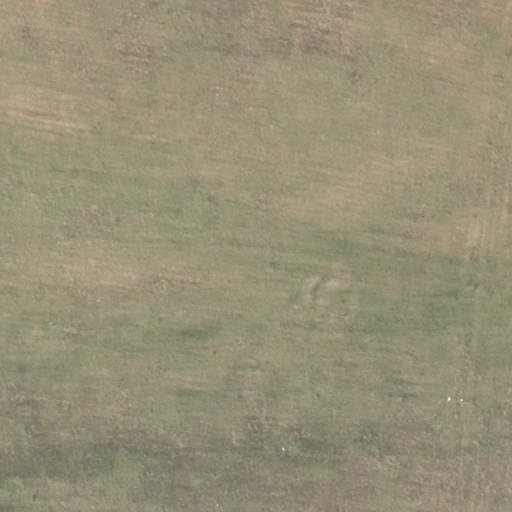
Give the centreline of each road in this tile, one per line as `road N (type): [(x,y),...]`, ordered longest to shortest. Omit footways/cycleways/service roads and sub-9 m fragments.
road 1 (residential): [(395,511),(399,0)]
road 2 (residential): [(10,511),(10,0)]
